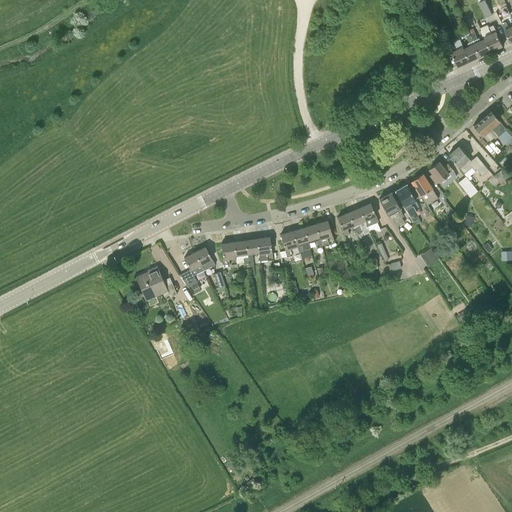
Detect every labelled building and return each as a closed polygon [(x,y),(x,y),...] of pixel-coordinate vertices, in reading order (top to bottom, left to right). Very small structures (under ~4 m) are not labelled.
[(485,0),(484,0),(479,3),(486,18),(492,14),(485,0)] [(511,41),(511,19),(507,22),(506,21),(502,23),(511,42),(511,41)] [(497,31),(494,24),(489,27),(488,25),(481,28),(486,38),(491,51),(503,45),(497,31)] [(491,51),(486,38),(475,43),(481,56),(491,51)] [(470,60),(465,48),(464,46),(456,50),(453,43),(449,45),(452,52),(458,66),(470,60)] [(481,56),(475,43),(465,48),(470,60),(481,56)] [(497,122),(499,120),(491,110),(473,125),(481,135),(490,127),(509,149),(511,146),(511,136),(506,130),(505,131),(497,122)] [(471,160),(469,158),(459,145),(448,154),(459,166),(464,173),(472,167),(474,170),(476,169),(481,175),(488,170),(476,155),(471,160)] [(448,163),(443,167),(439,161),(429,169),(432,172),(428,175),(435,184),(439,181),(453,169),(448,163)] [(493,176),(499,183),(508,176),(502,169),(493,176)] [(427,204),(437,198),(422,174),(411,180),(427,204)] [(469,196),(477,190),(465,176),(457,182),(469,196)] [(410,202),(415,199),(406,183),(395,190),(410,216),(413,221),(415,224),(421,221),(418,218),(419,218),(410,202)] [(399,208),(400,207),(391,192),(379,198),(388,214),(397,227),(404,222),(402,217),(404,216),(399,208)] [(378,221),(374,212),(370,202),(359,207),(369,230),(373,228),(378,231),(381,230),(377,222),(378,221)] [(370,232),(369,230),(359,207),(348,212),(354,225),(360,238),(363,237),(363,235),(370,232)] [(337,217),(343,230),(345,235),(349,234),(347,228),(354,225),(348,212),(337,217)] [(458,219),(454,213),(447,217),(451,224),(458,219)] [(471,225),(473,218),(465,216),(463,223),(471,225)] [(332,235),(330,229),(328,220),(315,224),(319,237),(320,239),(321,244),(329,242),(329,244),(334,242),(332,235)] [(304,227),(308,241),(319,237),(315,224),(304,227)] [(312,255),(309,245),(308,241),(304,227),(293,230),(297,246),(301,258),(312,255)] [(297,246),(293,230),(280,234),(285,249),(287,256),(292,254),(290,247),(297,246)] [(272,252),(271,246),(270,236),(257,238),(259,251),(260,261),(273,259),(272,252)] [(245,240),(247,253),(259,251),(257,238),(245,240)] [(247,253),(245,240),(233,241),(236,258),(237,263),(244,262),(244,263),(248,262),(247,256),(247,253)] [(229,259),(236,258),(233,241),(221,243),(222,253),(223,259),(224,266),(229,265),(229,259)] [(482,246),(488,253),(492,249),(487,242),(482,246)] [(212,258),(210,255),(206,246),(195,252),(204,269),(215,264),(212,258)] [(422,252),(428,264),(440,258),(434,246),(422,252)] [(511,250),(500,251),(500,261),(511,260),(511,250)] [(198,282),(194,275),(204,269),(195,252),(184,257),(189,266),(190,269),(180,274),(188,287),(190,286),(197,282),(198,282)] [(399,261),(388,264),(390,271),(401,268),(399,261)] [(163,279),(161,275),(157,266),(135,275),(139,284),(143,293),(153,289),(156,296),(168,291),(170,297),(177,294),(169,277),(163,279)] [(311,266),(305,268),(308,276),(314,273),(311,266)] [(214,274),(218,287),(224,285),(220,272),(214,274)] [(290,288),(296,287),(295,280),(288,281),(290,288)] [(195,293),(201,290),(197,282),(190,286),(195,293)] [(471,306),(455,315),(461,325),(476,316),(471,306)]
